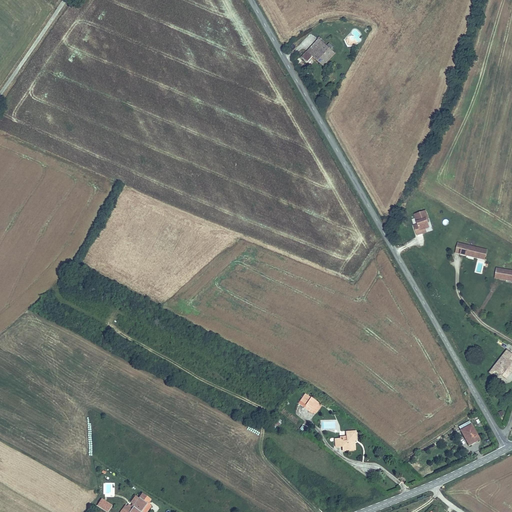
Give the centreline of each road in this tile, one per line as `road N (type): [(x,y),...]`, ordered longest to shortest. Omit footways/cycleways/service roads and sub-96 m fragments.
road 1 (tertiary): [(251,0),(500,437)]
road 2 (secondary): [(364,511),(506,448)]
